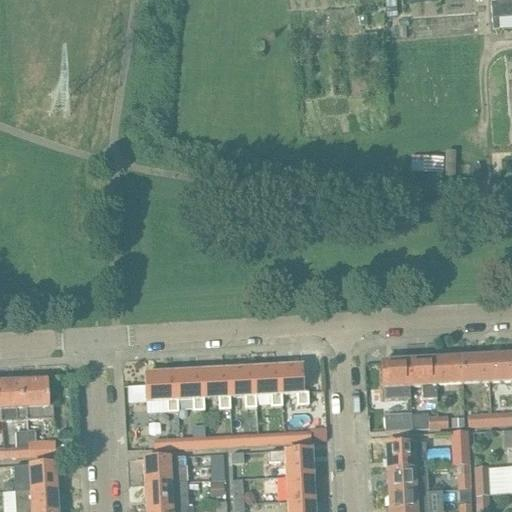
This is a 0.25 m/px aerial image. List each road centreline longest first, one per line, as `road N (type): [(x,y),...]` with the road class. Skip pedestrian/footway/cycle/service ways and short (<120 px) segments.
road 1 (residential): [(339,324),(102,339)]
road 2 (residential): [(350,511),(339,324)]
road 3 (residential): [(511,312),(339,324)]
road 4 (residential): [(109,511),(102,339)]
road 5 (track): [(487,172),(482,0)]
